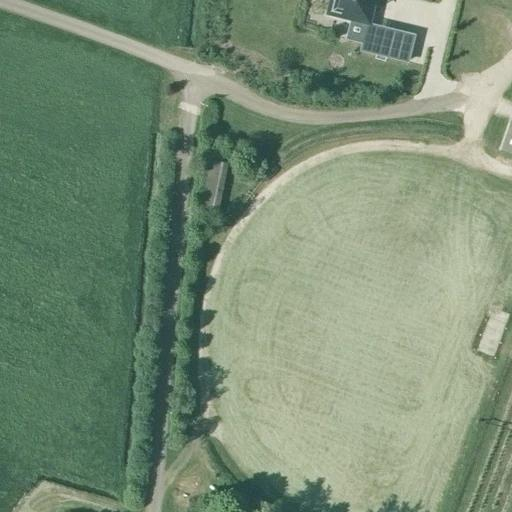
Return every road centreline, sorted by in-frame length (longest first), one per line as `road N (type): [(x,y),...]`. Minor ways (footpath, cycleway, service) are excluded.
road 1 (track): [(487,162),(413,146),(347,148),(278,182),(233,230),(206,299),(203,396),(235,460),(298,511)]
road 2 (unclassified): [(196,73),(0,3)]
